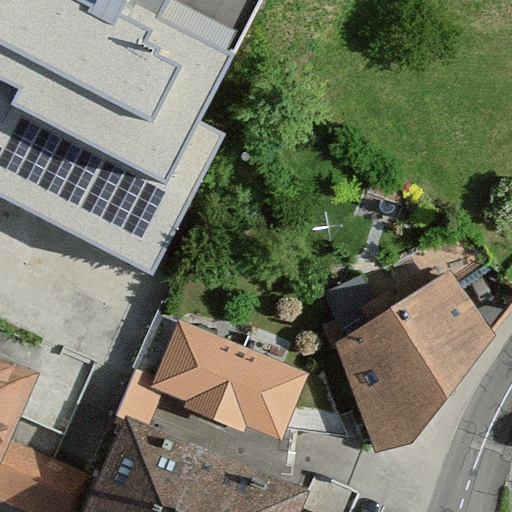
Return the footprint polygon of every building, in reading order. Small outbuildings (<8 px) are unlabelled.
[(0,0),(0,197),(156,280),(218,162),(197,151),(236,77),(166,40),(179,14),(151,0),(0,0)] [(490,332),(449,274),(368,313),(375,334),(344,351),(375,447),(409,441),(490,332)] [(0,470),(35,386),(0,372),(0,306),(2,301),(0,299),(0,470)] [(301,376),(182,326),(158,385),(193,399),(190,405),(240,426),(243,419),(277,433),(301,376)] [(293,511),(300,495),(127,426),(92,511),(293,511)] [(339,511),(348,492),(315,478),(303,507),(314,511),(339,511)]
